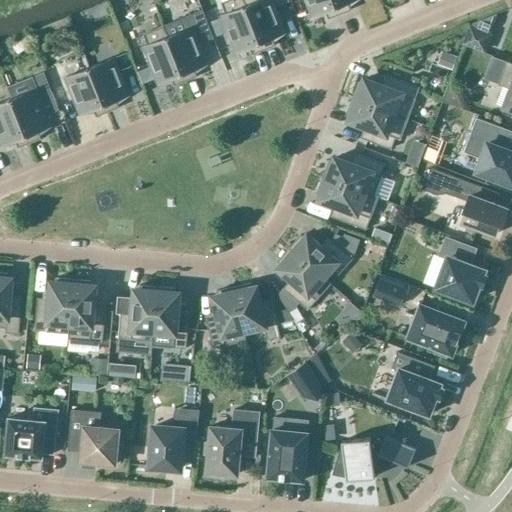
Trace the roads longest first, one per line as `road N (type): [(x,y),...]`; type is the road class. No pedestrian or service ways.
road 1 (residential): [(0,250),(210,268),(243,259),(279,217),(328,83)]
road 2 (residential): [(0,195),(287,75),(328,83)]
road 3 (residential): [(312,511),(0,482)]
road 4 (residential): [(511,292),(438,480),(404,511)]
road 5 (residential): [(328,83),(354,49),(476,0)]
